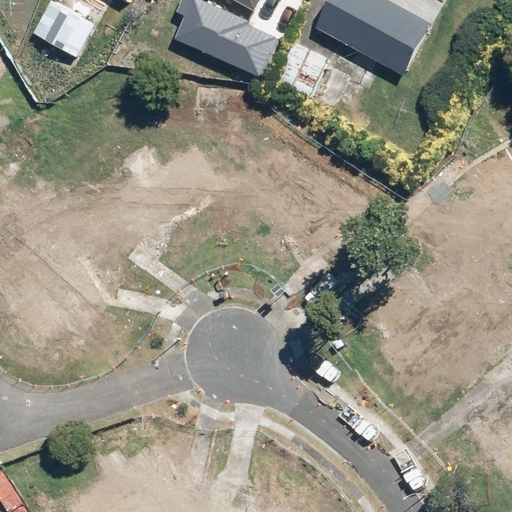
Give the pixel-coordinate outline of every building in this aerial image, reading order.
[(104,22),(63,0),(59,0),(42,33),(85,56),(104,22)] [(192,0),(211,10),(196,40),(266,77),(287,39),(221,3),(222,0),(246,0),(264,10),(268,0),(192,0)] [(446,27),(394,0),(342,0),(330,25),(422,73),(446,27)] [(0,49),(0,87),(17,61),(0,49)] [(376,126),(385,109),(338,85),(329,102),(376,126)] [(106,224),(117,240),(140,225),(150,241),(235,185),(203,138),(160,166),(149,148),(127,162),(138,179),(118,192),(129,209),(106,224)] [(358,227),(300,138),(250,171),(308,260),(358,227)] [(511,142),(473,162),(511,240),(511,142)] [(32,243),(0,263),(0,283),(41,346),(115,297),(89,257),(55,279),(32,243)] [(409,260),(370,282),(400,333),(382,344),(406,384),(501,328),(480,293),(442,316),(409,260)] [(511,396),(479,417),(511,470),(511,396)] [(159,511),(192,490),(159,441),(73,500),(81,511),(159,511)] [(12,468),(0,475),(0,482),(17,511),(33,502),(12,468)] [(215,478),(210,511),(252,511),(256,483),(215,478)]
